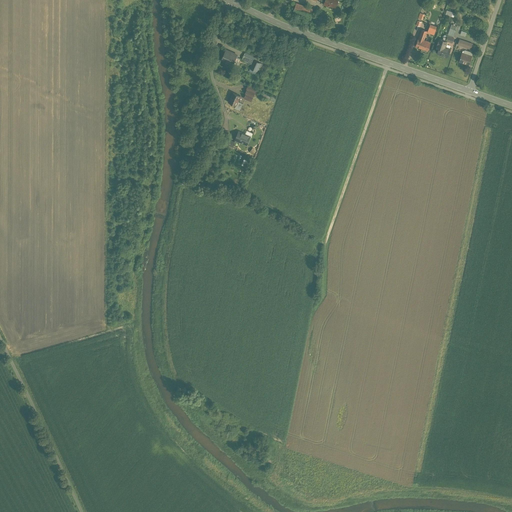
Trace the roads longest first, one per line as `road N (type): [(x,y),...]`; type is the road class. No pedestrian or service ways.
road 1 (secondary): [(511,106),(229,0)]
road 2 (track): [(388,63),(325,242),(323,296)]
road 3 (unclassified): [(81,511),(0,339)]
